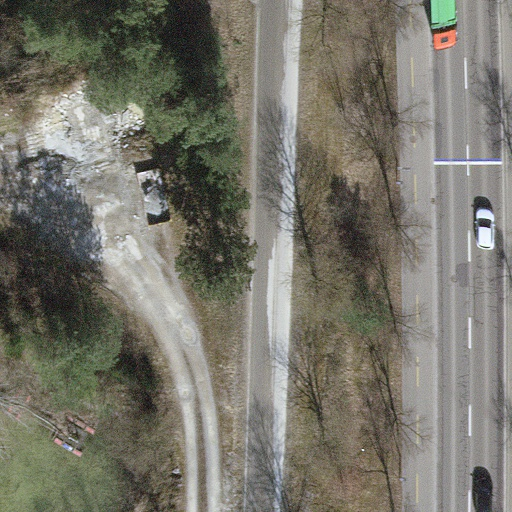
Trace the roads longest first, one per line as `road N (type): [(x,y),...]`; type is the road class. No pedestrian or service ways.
road 1 (track): [(292,0),(262,511)]
road 2 (primary): [(464,0),(469,511)]
